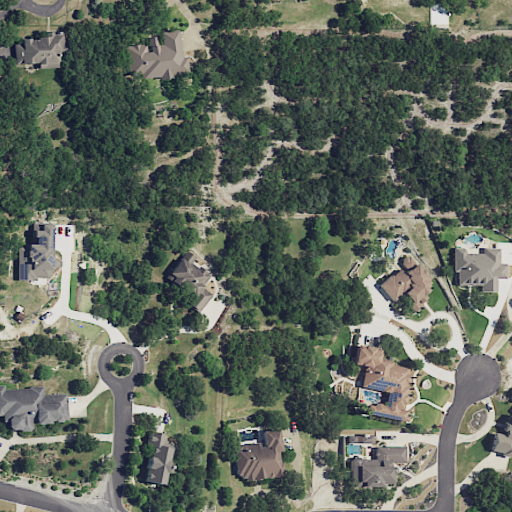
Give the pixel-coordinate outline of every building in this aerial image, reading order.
[(126,80),(184,73),(178,29),(158,32),(158,37),(146,39),(146,42),(122,45),(126,80)] [(14,64),(37,63),(37,68),(57,67),(56,56),(64,55),(62,31),(46,31),(46,38),(13,39),(14,64)] [(49,258),(50,223),(32,223),(32,246),(17,245),(16,279),(49,279),(49,267),(58,267),(59,259),(49,258)] [(498,248),(481,248),(481,251),(452,251),(452,271),(455,271),(455,284),(479,285),(479,291),(495,291),(495,278),(504,278),(504,262),(497,262),(498,248)] [(211,294),(200,286),(209,275),(192,262),(195,258),(186,250),(164,277),(191,299),(187,305),(197,312),(211,294)] [(377,284),(392,301),(402,293),(409,302),(406,305),(410,309),(431,293),(423,283),(427,279),(409,257),(377,284)] [(365,414),(406,421),(408,412),(402,411),(410,367),(377,361),(379,349),(354,344),(351,364),(361,366),(358,387),(385,392),(383,404),(367,401),(365,414)] [(64,394),(43,395),(42,387),(4,389),(4,385),(0,384),(0,414),(4,415),(5,431),(29,429),(29,423),(65,420),(64,394)] [(511,413),(509,413),(506,427),(503,426),(501,434),(492,433),(489,452),(509,456),(510,451),(511,451),(511,413)] [(260,430),(261,442),(233,445),(236,480),(282,476),(277,428),(260,430)] [(144,481),(163,485),(165,473),(169,474),(174,444),(162,442),(164,434),(148,431),(146,446),(150,446),(144,481)] [(345,442),(371,443),(372,435),(346,435),(345,442)] [(404,446),(374,447),(374,458),(349,459),(349,486),(392,485),(392,463),(404,463),(404,446)]
